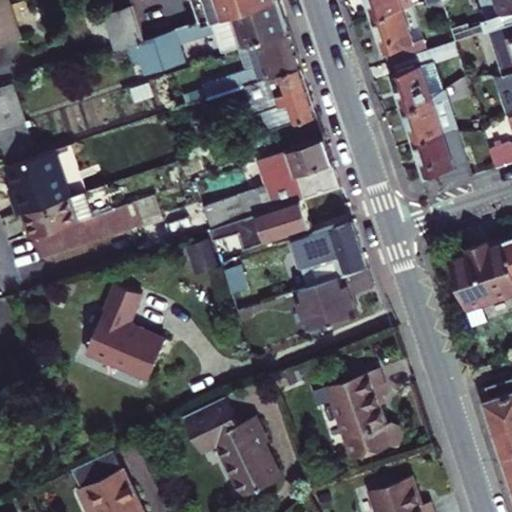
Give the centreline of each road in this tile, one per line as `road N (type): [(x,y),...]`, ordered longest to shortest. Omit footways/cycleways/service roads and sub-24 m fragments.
road 1 (tertiary): [(485,511),(391,229)]
road 2 (tertiary): [(391,229),(313,0)]
road 3 (residential): [(0,258),(7,280),(110,249)]
road 4 (residential): [(391,229),(511,187)]
